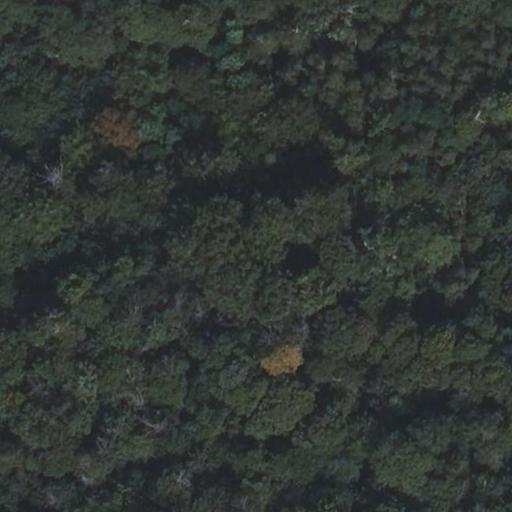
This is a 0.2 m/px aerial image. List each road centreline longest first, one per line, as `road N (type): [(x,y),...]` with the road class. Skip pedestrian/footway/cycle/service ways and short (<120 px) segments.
road 1 (track): [(276,0),(163,104),(97,216),(0,317)]
road 2 (track): [(511,349),(334,511)]
